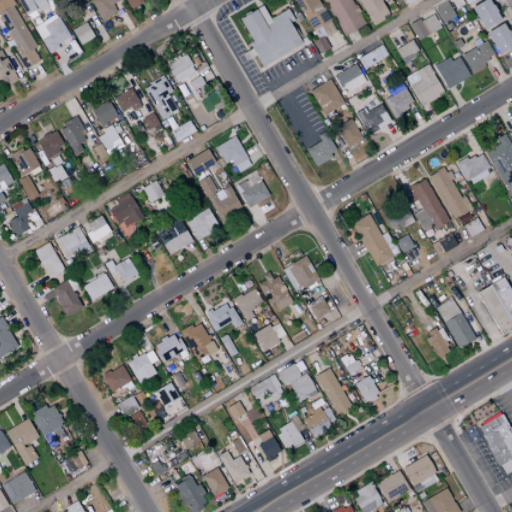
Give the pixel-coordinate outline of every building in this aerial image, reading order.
[(36,48),(8,0),(0,0),(0,23),(25,69),(38,61),(32,50),(36,48)] [(15,0),(26,19),(47,7),(42,0),(15,0)] [(100,20),(115,12),(111,4),(117,1),(116,0),(89,0),(100,20)] [(124,0),(129,8),(143,0),(124,0)] [(331,32),(317,0),(295,0),(312,40),(331,32)] [(321,0),(342,36),(363,25),(349,0),(321,0)] [(357,0),(370,25),(387,17),(378,0),(357,0)] [(484,0),(470,6),(481,30),(499,22),(489,0),(484,0)] [(454,16),(445,2),(433,8),(441,23),(454,16)] [(238,18),(250,41),(247,43),(260,67),(301,45),(289,22),(292,20),(286,10),(268,19),(261,6),(238,18)] [(46,52),(69,39),(55,14),(32,27),(46,52)] [(439,28),(431,14),(408,26),(416,40),(439,28)] [(71,29),(78,45),(92,38),(85,23),(71,29)] [(486,31),(496,55),(511,47),(511,43),(504,24),(486,31)] [(394,50),(401,63),(418,53),(410,40),(394,50)] [(460,53),(469,74),(484,68),(482,61),(491,57),(486,42),(460,53)] [(386,55),(380,45),(356,59),(362,69),(386,55)] [(0,85),(14,80),(2,50),(0,50),(0,85)] [(193,73),(184,53),(165,63),(174,82),(193,73)] [(449,61),(447,57),(432,66),(445,89),(468,77),(457,57),(449,61)] [(364,83),(353,64),(334,75),(344,93),(364,83)] [(442,93),(426,64),(403,77),(419,105),(442,93)] [(203,82),(191,72),(177,89),(189,98),(203,82)] [(176,111),(166,94),(170,92),(161,76),(141,88),(160,120),(176,111)] [(308,91),(322,115),(342,104),(328,79),(308,91)] [(402,88),(399,81),(385,87),(387,94),(402,88)] [(111,98),(119,112),(128,107),(130,112),(140,106),(130,88),(111,98)] [(391,117),(412,105),(403,88),(382,100),(391,117)] [(97,126),(115,119),(108,101),(90,108),(97,126)] [(389,124),(380,103),(355,114),(364,135),(389,124)] [(159,127),(151,113),(141,119),(150,133),(159,127)] [(85,140),(75,117),(57,125),(71,155),(81,151),(78,143),(85,140)] [(334,127),(345,148),(361,140),(349,119),(334,127)] [(121,148),(111,127),(95,134),(105,155),(121,148)] [(54,131),(35,140),(43,158),(63,149),(54,131)] [(316,135),(319,142),(305,148),(312,165),(335,155),(325,132),(316,135)] [(511,187),(511,148),(505,133),(494,138),(497,145),(484,151),(503,192),(511,187)] [(223,165),(230,161),(236,173),(249,166),(234,136),(213,147),(223,165)] [(37,166),(26,146),(10,155),(21,175),(37,166)] [(184,160),(191,175),(214,165),(206,149),(184,160)] [(489,175),(478,153),(455,164),(466,186),(489,175)] [(0,188),(11,183),(1,163),(0,163),(0,188)] [(427,176),(451,220),(470,209),(463,196),(460,198),(443,167),(427,176)] [(268,196),(255,174),(234,186),(246,208),(268,196)] [(36,195),(25,176),(16,180),(27,200),(36,195)] [(229,186),(214,192),(207,176),(198,180),(213,219),(238,209),(229,186)] [(446,224),(425,179),(406,188),(412,202),(416,200),(420,211),(413,215),(420,231),(431,226),(432,230),(446,224)] [(139,189),(148,203),(162,194),(153,180),(139,189)] [(140,218),(128,192),(113,199),(116,205),(108,209),(117,229),(140,218)] [(196,241),(218,228),(206,208),(184,222),(196,241)] [(377,236),(368,214),(351,222),(371,267),(396,255),(385,232),(377,236)] [(108,234),(100,216),(85,223),(89,231),(85,233),(89,243),(108,234)] [(190,243),(181,224),(157,235),(166,255),(190,243)] [(88,249),(77,227),(52,239),(63,261),(88,249)] [(441,253),(456,245),(450,233),(435,241),(441,253)] [(412,247),(405,235),(393,241),(400,253),(412,247)] [(32,251),(46,279),(62,271),(47,243),(32,251)] [(291,277),(297,290),(317,281),(306,257),(280,268),(286,280),(291,277)] [(114,271),(121,283),(136,275),(126,258),(108,268),(111,273),(114,271)] [(111,289),(103,274),(80,286),(89,301),(111,289)] [(291,302),(276,276),(268,281),(266,278),(255,285),(267,306),(273,303),(277,310),(291,302)] [(511,328),(511,294),(502,277),(475,293),(498,336),(511,328)] [(79,310),(68,280),(51,287),(62,316),(79,310)] [(259,303),(251,289),(231,299),(243,322),(252,316),(248,309),(259,303)] [(304,305),(314,321),(329,312),(319,297),(304,305)] [(456,349),(473,339),(450,298),(433,308),(456,349)] [(232,328),(238,325),(227,302),(204,313),(212,331),(229,323),(232,328)] [(0,357),(17,349),(1,317),(0,317),(0,357)] [(214,351),(198,321),(179,332),(195,362),(214,351)] [(250,334),(260,352),(277,343),(267,324),(250,334)] [(438,329),(424,336),(435,359),(449,352),(438,329)] [(151,344),(160,362),(183,352),(174,334),(151,344)] [(155,360),(149,349),(125,362),(136,383),(154,374),(149,364),(155,360)] [(357,369),(348,353),(338,359),(347,375),(357,369)] [(280,385),(298,377),(293,364),(275,372),(280,385)] [(100,376),(109,393),(129,382),(120,365),(100,376)] [(332,416),(347,410),(330,368),(314,375),(332,416)] [(247,388),(256,403),(264,398),(267,403),(282,394),(271,374),(247,388)] [(296,402),(314,395),(306,374),(287,382),(296,402)] [(352,385),(364,405),(379,396),(366,376),(352,385)] [(177,398),(168,383),(153,391),(162,407),(177,398)] [(137,408),(130,396),(115,404),(122,416),(137,408)] [(225,407),(231,420),(243,414),(237,402),(225,407)] [(28,414),(43,443),(64,432),(49,403),(28,414)] [(329,431),(326,423),(332,421),(327,408),(314,413),(302,418),(310,438),(329,431)] [(511,435),(501,414),(476,427),(501,475),(511,469),(511,435)] [(37,438),(26,419),(3,431),(21,466),(35,458),(27,443),(37,438)] [(301,429),(295,419),(273,430),(284,450),(301,441),(296,431),(301,429)] [(265,461),(279,454),(266,430),(253,437),(265,461)] [(182,449),(196,443),(190,431),(177,437),(182,449)] [(0,432),(0,452),(8,449),(0,432)] [(231,484),(248,475),(238,456),(230,460),(224,451),(215,456),(231,484)] [(66,457),(70,470),(84,465),(79,452),(66,457)] [(411,491),(436,482),(426,456),(402,466),(411,491)] [(166,472),(171,481),(192,469),(186,460),(166,472)] [(226,489),(215,468),(200,476),(211,497),(226,489)] [(374,482),(383,502),(407,491),(398,471),(374,482)] [(33,491),(22,472),(0,484),(0,487),(10,504),(33,491)] [(189,511),(206,504),(197,484),(193,486),(189,477),(173,484),(185,511),(189,511)] [(349,493),(358,511),(366,511),(380,505),(369,483),(349,493)] [(457,511),(445,488),(419,503),(423,511),(457,511)] [(66,511),(72,511),(79,509),(75,501),(63,507),(66,511)]
